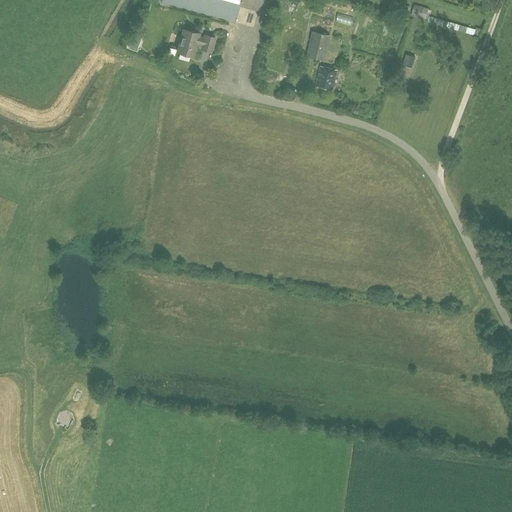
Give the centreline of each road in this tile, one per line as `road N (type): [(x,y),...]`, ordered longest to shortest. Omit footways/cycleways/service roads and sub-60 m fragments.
road 1 (unclassified): [(439,185),(406,147),(370,126),(245,94)]
road 2 (unclassified): [(439,185),(444,151),(502,0)]
road 3 (unclassified): [(511,327),(439,185)]
